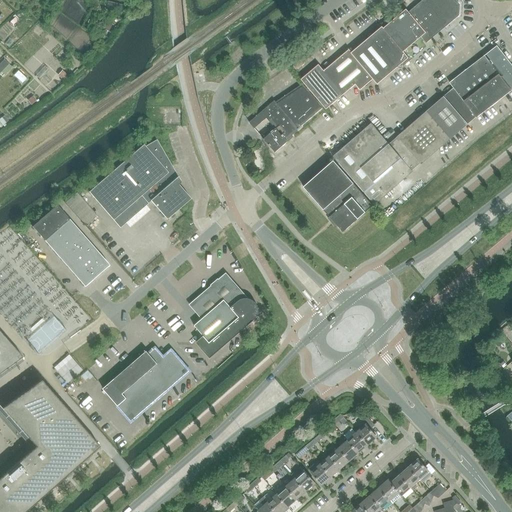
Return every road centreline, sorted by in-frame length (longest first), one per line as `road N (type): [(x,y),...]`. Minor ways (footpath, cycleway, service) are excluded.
road 1 (residential): [(244,204),(370,102),(395,97),(490,16),(478,0)]
road 2 (secondary): [(324,323),(124,511)]
road 3 (residential): [(244,204),(216,121),(218,99),(345,0)]
road 4 (secondary): [(151,511),(238,436),(345,361)]
road 5 (secondary): [(511,188),(353,299)]
road 6 (secondary): [(374,336),(511,211)]
road 7 (residential): [(111,319),(244,204)]
road 8 (residential): [(335,313),(244,204)]
road 9 (residential): [(321,511),(426,424)]
road 10 (residential): [(511,511),(426,424)]
